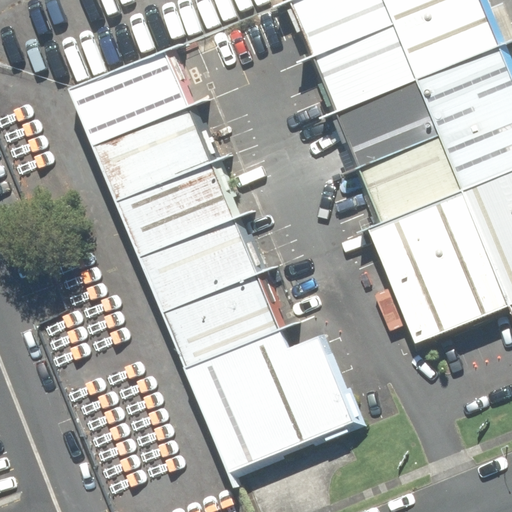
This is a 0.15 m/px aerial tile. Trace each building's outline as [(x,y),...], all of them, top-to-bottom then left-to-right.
[(511,52),(491,0),(307,0),(397,225),(383,230),(428,342),(511,308),(511,52)] [(80,82),(104,139),(197,101),(174,44),(80,82)] [(104,139),(127,195),(220,157),(197,101),(104,139)] [(127,195),(150,252),(243,214),(220,157),(127,195)] [(150,252),(174,309),(267,271),(243,214),(150,252)] [(174,309),(197,365),(290,327),(267,271),(174,309)] [(290,327),(197,365),(240,471),(368,420),(334,335),(299,349),(290,327)]
